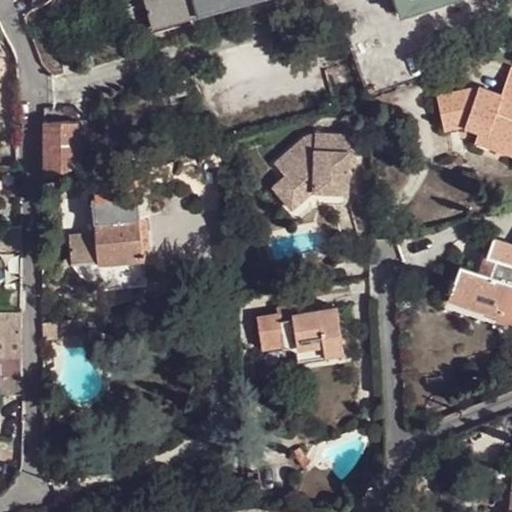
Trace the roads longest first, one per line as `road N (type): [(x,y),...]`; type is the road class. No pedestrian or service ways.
road 1 (residential): [(0,506),(24,492),(32,476),(33,77),(0,3)]
road 2 (unknown): [(33,77),(111,64),(326,1)]
road 3 (unknown): [(392,275),(392,468)]
road 4 (residential): [(368,511),(392,468),(424,436),(511,403)]
